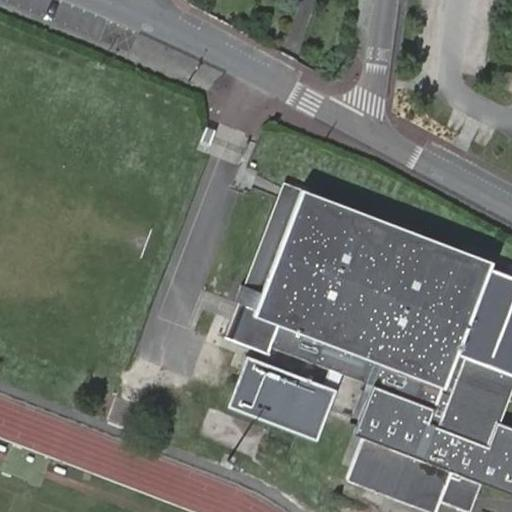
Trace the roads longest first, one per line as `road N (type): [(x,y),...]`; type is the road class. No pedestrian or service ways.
road 1 (residential): [(137,17),(367,130)]
road 2 (residential): [(367,130),(511,206)]
road 3 (residential): [(386,0),(367,130)]
